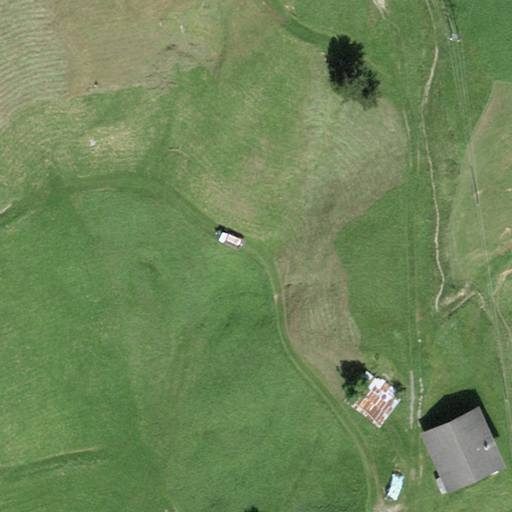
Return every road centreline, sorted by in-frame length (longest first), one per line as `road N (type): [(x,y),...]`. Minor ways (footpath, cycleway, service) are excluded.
road 1 (track): [(378,511),(351,424),(285,339),(268,254),(164,190),(122,180),(71,185),(0,223)]
road 2 (track): [(381,0),(401,47),(414,145),(407,241),(420,511)]
road 3 (track): [(407,105),(345,50),(292,28),(269,0)]
